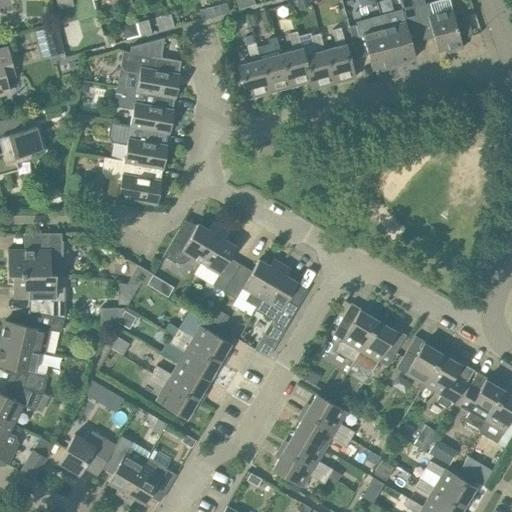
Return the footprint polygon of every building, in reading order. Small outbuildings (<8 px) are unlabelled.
[(55,0),(58,8),(73,4),(72,0),(55,0)] [(411,0),(413,6),(421,35),(432,32),(438,51),(446,49),(447,52),(463,47),(449,0),(438,0),(425,4),(423,0),(411,0)] [(213,8),(215,16),(229,12),(227,4),(213,8)] [(381,18),(394,66),(408,63),(407,59),(415,57),(410,38),(421,35),(413,6),(380,15),(381,18)] [(215,16),(213,8),(199,11),(202,19),(215,16)] [(394,66),(381,18),(359,24),(372,69),(380,67),(381,70),(394,66)] [(38,56),(62,51),(56,24),(33,29),(38,56)] [(324,49),(333,83),(355,77),(345,43),(345,44),(340,27),(332,29),(336,46),(324,49)] [(289,87),(310,81),(303,55),(296,31),(288,33),(292,50),(280,53),(289,87)] [(333,83),(324,49),(319,33),(311,35),(315,52),(303,55),(310,81),(312,89),(333,83)] [(253,34),(243,36),(246,45),(247,44),(255,42),(253,34)] [(136,90),(169,95),(175,97),(182,61),(161,57),(164,37),(130,46),(130,51),(123,50),(120,65),(124,71),(139,73),(136,90)] [(268,92),(289,87),(280,53),(275,37),(267,39),(268,43),(256,47),(268,92)] [(268,92),(256,47),(255,42),(247,44),(251,61),(238,65),(247,98),(268,92)] [(0,93),(9,91),(5,78),(14,75),(7,48),(0,50),(0,93)] [(169,95),(136,90),(116,86),(114,101),(118,106),(133,109),(130,125),(162,131),(169,132),(173,109),(175,97),(169,95)] [(16,161),(30,157),(29,152),(42,148),(36,126),(27,128),(23,114),(0,120),(0,145),(2,152),(0,152),(0,174),(18,169),(16,161)] [(124,161),(156,166),(163,168),(167,144),(160,143),(162,131),(130,125),(110,122),(108,136),(111,142),(126,144),(124,161)] [(156,166),(124,161),(104,157),(101,172),(105,177),(120,180),(117,197),(157,204),(163,168),(156,166)] [(190,257),(199,262),(220,227),(212,222),(208,229),(197,223),(191,234),(179,228),(163,255),(175,262),(175,261),(177,262),(181,263),(186,261),(188,259),(190,257)] [(229,232),(220,227),(199,262),(218,274),(212,284),(224,291),(228,284),(240,264),(229,257),(235,245),(224,239),(229,232)] [(12,273),(52,273),(55,273),(61,273),(61,232),(32,233),(32,249),(7,249),(7,273),(12,273)] [(261,298),(281,263),(273,259),(269,265),(259,259),(242,287),(250,291),(245,300),(256,306),(261,298)] [(290,268),(281,263),(261,298),(270,303),(264,315),(285,327),(297,307),(286,300),(296,281),(286,275),(290,268)] [(152,273),(137,264),(132,274),(127,283),(139,284),(140,282),(145,285),(146,283),(147,283),(151,275),(152,274),(152,273)] [(37,313),(62,318),(63,288),(57,288),(57,273),(55,273),(52,273),(12,273),(12,297),(37,297),(37,313)] [(147,283),(146,283),(154,288),(160,278),(152,274),(151,275),(147,283)] [(241,291),(228,284),(224,291),(236,298),(241,291)] [(353,361),(377,320),(360,309),(361,308),(351,302),(332,334),(342,340),(335,350),(353,361)] [(100,308),(100,323),(114,325),(124,308),(100,308)] [(124,311),(118,321),(124,325),(129,327),(135,317),(124,311)] [(60,330),(62,318),(37,313),(34,312),(31,326),(4,320),(0,338),(0,341),(39,351),(45,352),(47,343),(50,328),(60,330)] [(214,315),(211,321),(222,327),(225,321),(214,315)] [(395,330),(377,320),(353,361),(372,372),(378,360),(388,366),(406,334),(396,329),(395,330)] [(178,328),(174,335),(219,361),(230,342),(200,324),(193,337),(178,328)] [(219,361),(174,335),(169,342),(184,351),(178,362),(208,380),(219,361)] [(423,384),(441,353),(424,342),(425,341),(415,335),(396,367),(405,372),(404,373),(423,384)] [(13,383),(42,393),(47,374),(45,373),(47,363),(37,360),(39,351),(0,341),(0,364),(18,368),(13,383)] [(459,363),(441,353),(423,384),(441,395),(437,401),(447,407),(450,401),(454,403),(474,370),(460,362),(459,363)] [(197,399),(208,380),(178,362),(171,374),(156,365),(152,372),(197,399)] [(186,418),(197,399),(152,372),(148,379),(162,388),(155,400),(186,418)] [(480,430),(503,389),(486,379),(487,377),(477,372),(458,404),(470,411),(464,420),(480,430)] [(91,379),(83,393),(98,401),(106,388),(91,379)] [(42,394),(42,393),(13,383),(8,397),(0,392),(0,417),(14,424),(23,405),(34,411),(35,409),(41,412),(49,396),(42,394)] [(511,394),(503,389),(480,430),(479,432),(496,441),(502,430),(504,431),(510,420),(511,421),(511,394)] [(316,393),(305,412),(350,438),(354,431),(339,423),(346,410),(316,393)] [(350,438),(305,412),(294,431),(324,448),(330,437),(345,446),(350,438)] [(387,415),(383,422),(392,428),(397,419),(391,415),(387,415)] [(10,432),(14,424),(0,417),(0,459),(8,464),(18,443),(16,435),(10,432)] [(402,420),(395,432),(426,451),(437,432),(425,424),(421,431),(402,420)] [(99,471),(102,467),(116,443),(92,429),(86,439),(75,432),(58,461),(79,473),(85,463),(99,471)] [(324,448),(294,431),(283,449),(328,476),(332,468),(317,460),(324,448)] [(195,440),(185,433),(181,441),(191,447),(195,440)] [(122,499),(147,457),(146,456),(149,452),(121,435),(116,443),(102,467),(112,473),(107,481),(118,487),(114,494),(122,499)] [(436,439),(428,452),(449,464),(457,451),(436,439)] [(328,476),(283,449),(272,469),(301,486),(309,474),(323,483),(328,476)] [(33,450),(20,471),(33,479),(45,457),(33,450)] [(176,474),(147,457),(122,499),(130,504),(134,497),(145,503),(149,495),(160,501),(176,474)] [(464,505),(475,486),(445,469),(444,469),(430,460),(425,467),(440,476),(433,487),(464,505)] [(261,478),(251,472),(246,480),(257,486),(261,478)] [(422,506),(432,511),(459,511),(464,505),(433,487),(419,479),(414,486),(429,495),(422,506)] [(367,487),(362,496),(373,502),(378,494),(367,487)] [(432,511),(422,506),(408,497),(403,505),(415,511),(432,511)] [(300,501),(296,508),(302,511),(308,511),(311,508),(300,501)]
